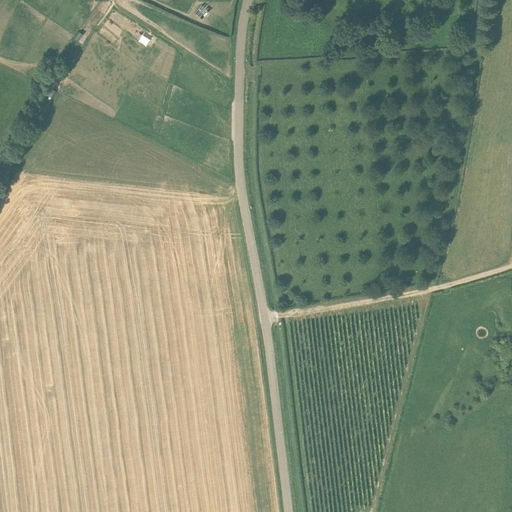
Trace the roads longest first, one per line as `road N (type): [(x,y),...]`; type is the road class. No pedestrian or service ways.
road 1 (unclassified): [(288,511),(238,163),(247,0)]
road 2 (track): [(511,267),(288,314)]
